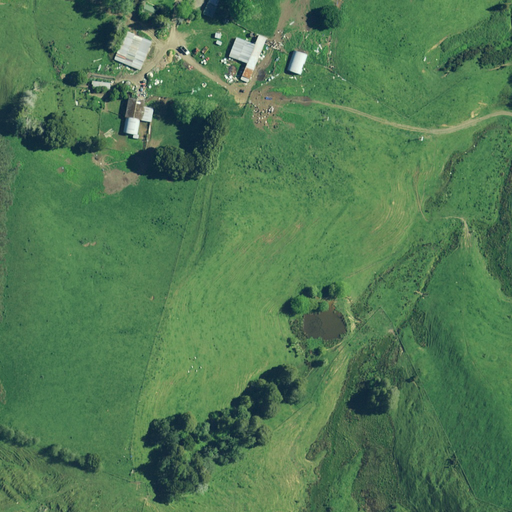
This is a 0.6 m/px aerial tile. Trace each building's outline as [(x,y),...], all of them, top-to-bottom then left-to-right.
[(202,14),(213,18),(218,7),(216,6),(218,0),(209,0),(208,3),(207,2),(202,14)] [(157,9),(148,5),(145,10),(154,14),(157,9)] [(151,42),(126,31),(114,60),(140,70),(151,42)] [(265,38),(258,35),(255,45),(236,37),(229,56),(246,63),(241,76),(250,79),(265,38)] [(307,55),(294,51),(287,70),(300,74),(307,55)] [(110,77),(93,75),(91,87),(109,89),(110,77)] [(143,107),(144,99),(138,98),(138,94),(132,93),(131,96),(128,96),(125,117),(127,118),(124,133),(133,134),(133,138),(137,138),(140,120),(151,122),(153,109),(143,107)]
